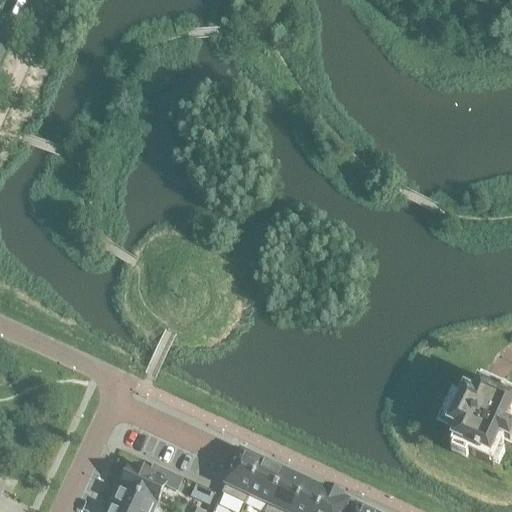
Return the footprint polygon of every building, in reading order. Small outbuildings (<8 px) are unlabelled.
[(511,429),(511,426),(511,394),(481,381),(474,397),(452,386),(436,422),(458,432),(450,448),(453,449),(451,453),(466,461),(468,456),(493,468),(505,443),(510,445),(511,441),(511,429)] [(244,506),(264,465),(241,454),(222,496),(244,506)] [(266,511),(285,474),(264,465),(244,506),(245,507),(249,498),(268,506),(265,511),(266,511)] [(157,504),(166,485),(152,478),(153,476),(135,467),(134,470),(130,468),(121,487),(157,504)] [(291,511),(305,484),(285,474),(266,511),(291,511)] [(317,511),(327,490),(327,489),(325,493),(305,484),(291,511),(317,511)] [(125,511),(152,511),(156,505),(157,505),(157,504),(121,487),(121,488),(122,489),(113,506),(125,511)] [(344,511),(347,506),(348,504),(342,501),(343,497),(327,490),(317,511),(344,511)]
